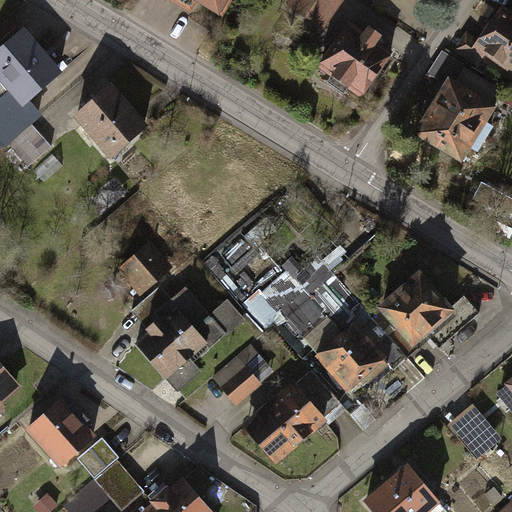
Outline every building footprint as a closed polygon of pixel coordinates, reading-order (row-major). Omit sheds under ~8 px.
[(245,0),(199,0),(234,20),(245,0)] [(346,0),(293,0),(291,4),(327,29),(346,0)] [(511,5),(509,4),(489,33),(475,23),(456,50),(482,68),(494,50),(511,62),(511,5)] [(395,52),(353,24),(324,68),(365,96),(395,52)] [(77,76),(38,32),(0,65),(0,79),(10,91),(0,99),(0,141),(10,152),(47,119),(38,110),(77,76)] [(497,110),(452,82),(418,138),(463,165),(497,110)] [(165,129),(126,86),(87,120),(126,164),(165,129)] [(178,270),(157,248),(128,274),(150,297),(178,270)] [(440,274),(397,308),(430,350),(473,316),(440,274)] [(223,340),(187,303),(144,345),(180,382),(223,340)] [(401,366),(365,323),(326,357),(362,400),(401,366)] [(0,414),(30,386),(0,354),(0,414)] [(253,361),(224,385),(241,405),(269,381),(253,361)] [(339,421),(302,379),(252,424),(289,466),(339,421)] [(125,459),(75,400),(40,431),(75,472),(86,463),(101,480),(125,459)] [(448,511),(458,503),(424,465),(379,504),(385,511),(448,511)] [(226,511),(193,474),(152,510),(153,511),(226,511)] [(95,511),(89,497),(71,505),(74,511),(95,511)]
